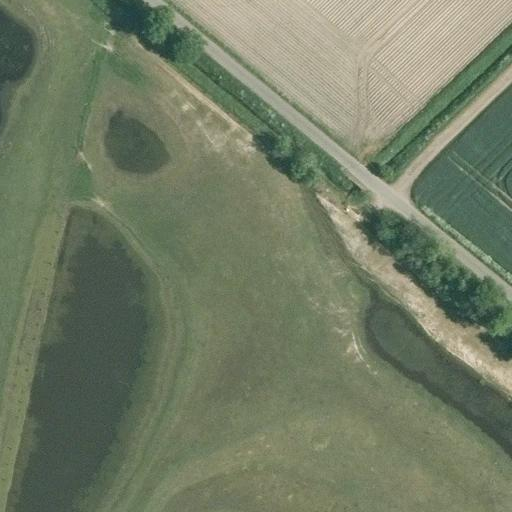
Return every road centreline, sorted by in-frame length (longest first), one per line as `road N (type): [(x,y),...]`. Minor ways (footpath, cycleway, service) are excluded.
road 1 (unclassified): [(511,294),(150,0)]
road 2 (track): [(389,195),(511,77)]
